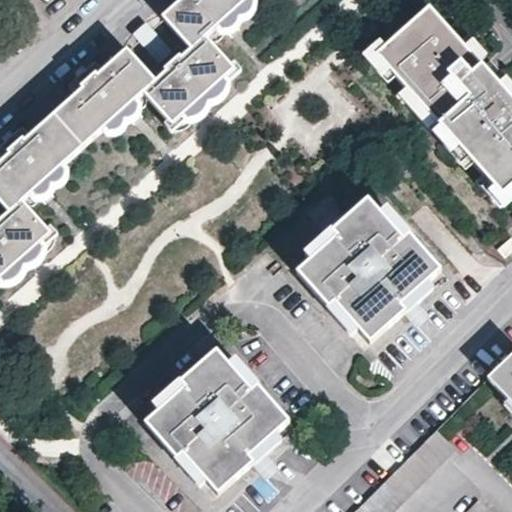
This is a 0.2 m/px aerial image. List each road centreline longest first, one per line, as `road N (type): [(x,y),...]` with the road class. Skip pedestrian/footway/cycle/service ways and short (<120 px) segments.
road 1 (residential): [(145,511),(98,463),(94,429),(221,318),(242,314),(262,324)]
road 2 (residential): [(511,294),(368,433)]
road 3 (residential): [(262,324),(368,433)]
